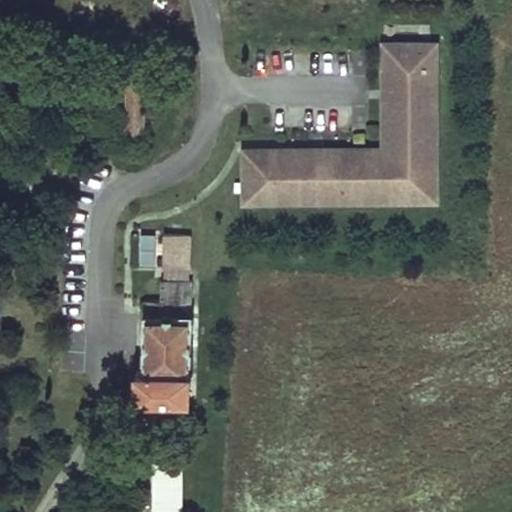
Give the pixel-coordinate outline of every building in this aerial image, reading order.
[(240,205),(439,204),(438,40),(379,40),(380,146),(240,146),(240,205)] [(127,68),(126,136),(146,136),(147,68),(127,68)] [(155,262),(155,232),(141,231),(140,262),(155,262)] [(163,277),(190,277),(191,232),(164,232),(163,277)] [(161,308),(192,308),(193,277),(190,277),(163,277),(161,277),(161,308)] [(136,394),(193,395),(194,309),(192,308),(161,308),(143,308),(143,363),(137,363),(136,394)] [(154,460),(183,460),(183,448),(154,448),(154,460)] [(154,460),(153,511),(182,511),(183,460),(154,460)]
